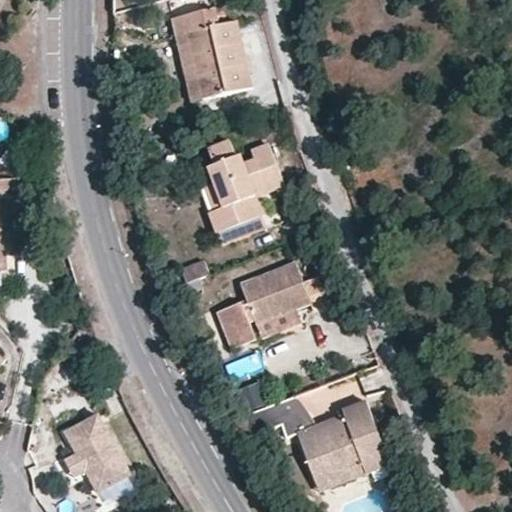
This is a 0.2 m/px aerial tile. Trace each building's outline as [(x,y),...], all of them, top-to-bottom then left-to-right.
[(174,16),(179,36),(187,34),(205,104),(253,92),(234,18),(217,22),(213,6),(174,16)] [(187,34),(179,36),(197,106),(205,104),(187,34)] [(211,211),(219,233),(267,216),(260,196),(257,189),(272,183),(275,190),(289,185),(274,144),(254,151),(258,161),(248,164),(245,155),(241,156),(234,137),(212,145),(219,165),(214,167),(220,183),(228,205),(217,208),(211,211)] [(0,218),(1,218),(0,210),(0,198),(13,197),(11,180),(0,181),(0,269),(7,269),(3,235),(0,235),(0,218)] [(217,208),(228,205),(220,183),(209,186),(217,208)] [(260,196),(275,190),(272,183),(257,189),(260,196)] [(267,216),(219,233),(224,247),(272,230),(267,216)] [(190,284),(214,275),(207,260),(184,269),(190,284)] [(265,328),(307,310),(316,306),(320,312),(334,306),(335,303),(324,277),(309,283),(300,261),(246,283),(254,301),(224,312),(241,351),(262,343),(256,324),(261,322),(265,328)] [(311,321),(307,310),(265,328),(269,339),(311,321)] [(225,363),(231,381),(264,372),(259,353),(225,363)] [(241,389),(248,407),(270,398),(264,380),(241,389)] [(298,393),(249,411),(234,417),(248,440),(288,425),(291,437),(305,432),(323,476),(361,462),(372,463),(375,472),(398,463),(372,397),(350,405),(351,412),(326,421),(311,427),(298,393)] [(326,421),(298,393),(311,427),(326,421)] [(76,453),(70,456),(79,472),(85,469),(96,490),(127,474),(97,416),(66,432),(76,453)] [(79,472),(70,456),(64,459),(72,475),(79,472)] [(361,462),(323,476),(329,491),(375,472),(372,463),(361,462)] [(93,496),(84,478),(81,479),(96,511),(142,490),(135,476),(93,496)]
